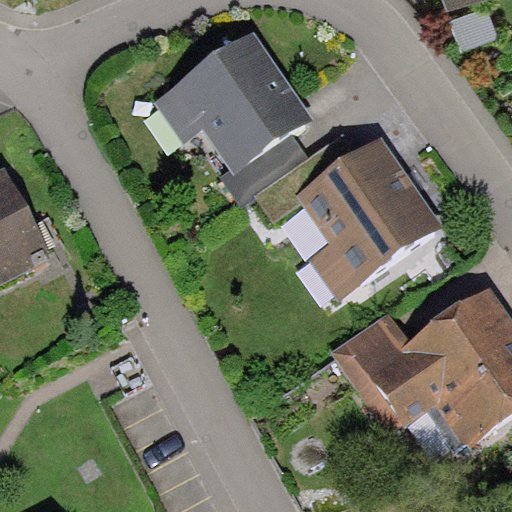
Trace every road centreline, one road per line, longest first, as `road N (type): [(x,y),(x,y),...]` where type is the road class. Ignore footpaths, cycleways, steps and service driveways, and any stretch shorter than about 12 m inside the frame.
road 1 (residential): [(272,511),(33,65)]
road 2 (residential): [(511,208),(379,21),(351,0)]
road 3 (residential): [(190,0),(33,65)]
